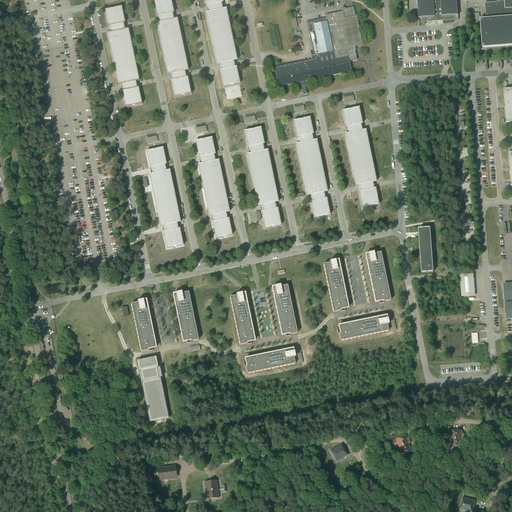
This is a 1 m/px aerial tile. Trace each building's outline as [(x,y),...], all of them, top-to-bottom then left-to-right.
[(177,19),(173,19),(172,13),(174,13),(173,12),(170,0),(153,0),(154,0),(158,16),(157,16),(158,16),(160,22),(156,23),(157,23),(168,74),(167,74),(167,75),(171,74),(172,80),(171,81),(175,96),(174,97),(191,93),(190,93),(187,78),(187,77),(186,77),(184,71),(188,70),(187,70),(176,19),(177,19)] [(233,61),(237,60),(236,60),(225,9),(226,9),(226,8),(222,9),(221,3),(223,2),(222,2),(221,0),(205,0),(207,5),(206,5),(206,6),(207,6),(209,12),(205,13),(206,13),(217,64),(216,64),(216,65),(220,64),(221,70),(219,70),(219,71),(220,71),(224,86),(223,86),(223,87),(240,83),(239,83),(235,68),(236,67),(235,67),(233,61)] [(417,0),(419,18),(418,18),(421,18),(421,23),(421,22),(424,22),(455,20),(455,16),(458,15),(457,15),(456,0),(417,0)] [(511,0),(509,0),(504,0),(504,3),(498,4),(498,2),(485,3),(486,19),(480,19),(482,48),(483,48),(511,45),(511,0)] [(356,16),(358,15),(357,15),(355,16),(354,8),(353,8),(353,7),(352,7),(346,8),(346,9),(345,9),(346,9),(345,10),(342,8),(346,3),(345,3),(341,9),(342,12),(325,15),(327,22),(323,22),(322,20),(307,23),(307,22),(314,56),(316,55),(317,58),(273,67),(277,87),(278,87),(277,87),(299,82),(300,86),(301,85),(305,85),(304,81),(351,71),(351,72),(349,61),(357,60),(356,56),(355,50),(353,51),(352,47),(364,45),(362,45),(356,16)] [(135,82),(139,81),(139,80),(138,80),(127,29),(128,29),(125,30),(123,23),(125,23),(124,23),(121,7),(105,10),(109,26),(108,26),(109,26),(111,32),(107,33),(107,34),(108,33),(119,84),(118,85),(122,84),(123,91),(121,91),(122,91),(126,107),(125,107),(142,104),(141,103),(141,104),(137,88),(138,88),(138,87),(137,88),(135,82)] [(360,192),(359,192),(363,208),(362,208),(379,205),(379,204),(378,205),(375,189),(375,188),(374,189),(372,182),(376,182),(376,181),(375,181),(365,130),(366,130),(365,130),(362,131),(361,124),(362,124),(362,123),(361,124),(358,108),(359,108),(359,107),(342,111),(343,111),(346,127),(345,127),(347,127),(348,133),(344,134),(345,134),(356,185),(355,185),(355,186),(359,185),(360,192)] [(324,193),(327,192),(327,191),(326,191),(316,140),(317,140),(316,140),(313,141),(312,134),(313,134),(312,134),(309,118),(310,118),(293,121),(294,121),(297,137),(296,137),(298,137),(299,143),(296,144),(296,145),(296,144),(307,195),(306,196),(310,195),(311,202),(310,202),(311,202),(314,218),(313,218),(330,215),(330,214),(329,215),(326,199),(326,198),(325,199),(324,193)] [(267,150),(264,151),(262,144),(264,144),(263,144),(260,128),(261,128),(244,131),(244,132),(245,131),(248,147),(247,147),(247,148),(249,147),(250,154),(246,154),(246,155),(247,155),(258,206),(257,206),(261,205),(262,212),(261,212),(262,212),(265,228),(264,228),(281,225),(280,225),(277,209),(276,209),(275,203),(278,202),(278,201),(277,202),(267,151),(267,150)] [(226,213),(229,212),(228,212),(218,161),(219,161),(218,160),(215,161),(214,155),(215,154),(214,154),(211,138),(212,138),(195,141),(195,142),(196,142),(199,157),(198,157),(198,158),(200,157),(201,164),(197,164),(198,165),(209,216),(208,216),(212,216),(213,222),(212,222),(212,223),(213,222),(216,238),(215,238),(215,239),(232,235),(231,235),(228,219),(229,219),(228,219),(227,219),(226,213)] [(177,223),(180,222),(179,222),(169,171),(170,171),(170,170),(166,171),(165,165),(166,164),(165,164),(162,148),(163,148),(146,151),(146,152),(147,152),(150,167),(149,167),(149,168),(151,167),(152,174),(149,175),(160,226),(159,226),(163,226),(164,232),(163,232),(163,233),(164,232),(167,248),(166,248),(166,249),(183,245),(182,245),(179,229),(180,229),(178,229),(177,223)] [(433,272),(433,266),(430,228),(418,229),(422,273),(433,272)] [(373,252),(368,253),(368,254),(365,255),(366,257),(365,257),(366,260),(367,260),(368,262),(367,262),(369,273),(368,273),(369,276),(371,275),(371,278),(370,278),(372,289),(372,292),(374,291),(374,294),(373,294),(375,303),(379,302),(379,304),(383,303),(383,302),(390,301),(380,252),(374,254),(373,252)] [(323,264),(333,312),(340,311),(340,312),(345,311),(344,309),(348,308),(346,300),(345,300),(344,297),(346,297),(345,295),(343,284),(342,284),(341,282),(343,281),(342,279),(340,268),(338,268),(338,266),(339,265),(339,263),(338,260),(335,261),(335,260),(329,261),(330,263),(323,264)] [(475,296),(473,274),(460,275),(462,297),(475,296)] [(280,285),(274,286),(274,287),(272,287),(272,290),(272,293),(274,292),(274,295),(273,295),(275,306),(276,309),(277,308),(278,311),(276,311),(279,322),(278,322),(279,324),(280,324),(281,327),(280,327),(281,335),(285,335),(286,337),(290,336),(290,335),(297,333),(287,285),(280,287),(280,285)] [(181,292),(175,293),(176,294),(173,294),(173,297),(174,300),(175,299),(176,302),(174,302),(177,313),(176,313),(177,315),(178,315),(179,318),(178,318),(180,329),(180,331),(182,331),(182,334),(181,334),(183,342),(186,341),(187,344),(191,343),(191,342),(198,340),(188,292),(182,293),(181,292)] [(230,297),(239,345),(246,344),(247,345),(251,344),(251,342),(254,341),(253,333),(251,333),(251,330),(252,330),(252,328),(249,317),(248,317),(248,314),(249,314),(249,312),(248,312),(246,301),(245,301),(244,299),(246,298),(245,296),(244,293),(242,294),(242,293),(236,294),(236,296),(230,297)] [(131,304),(141,352),(148,351),(148,352),(152,351),(152,348),(156,348),(154,339),(153,340),(152,337),(154,337),(153,334),(151,323),(149,324),(149,321),(151,321),(150,318),(147,308),(146,308),(146,305),(147,305),(147,303),(146,303),(146,300),(143,300),(137,301),(137,303),(131,304)] [(339,334),(339,337),(340,341),(388,331),(387,325),(388,324),(387,318),(387,319),(386,316),(383,316),(381,316),(381,318),(378,319),(378,317),(367,320),(367,319),(365,320),(365,321),(363,322),(362,321),(351,323),(349,323),(349,325),(347,325),(346,324),(338,326),(339,329),(336,330),(337,334),(339,334)] [(245,367),(246,370),(247,374),(295,364),(293,357),(295,357),(294,351),(293,351),(293,349),(290,349),(287,349),(288,351),(285,352),(285,350),(274,352),(271,353),(272,354),(269,355),(269,353),(258,356),(258,355),(256,356),(256,358),(253,358),(253,357),(245,358),(245,362),(243,363),(244,367),(245,367)] [(169,418),(168,418),(160,379),(160,378),(159,379),(159,376),(159,371),(158,372),(157,367),(155,357),(155,358),(137,361),(138,371),(139,371),(141,382),(141,383),(149,422),(148,422),(169,418)] [(449,431),(449,447),(462,447),(462,444),(464,444),(464,434),(462,434),(462,431),(449,431)] [(398,454),(411,450),(408,443),(410,443),(408,437),(407,438),(406,435),(393,439),(398,454)] [(330,451),(336,462),(348,455),(341,444),(330,451)] [(153,468),(154,473),(151,474),(152,482),(176,479),(175,466),(153,468)] [(217,481),(204,482),(206,499),(219,498),(217,481)] [(472,511),(475,501),(462,497),(459,510),(468,511),(472,511)]
